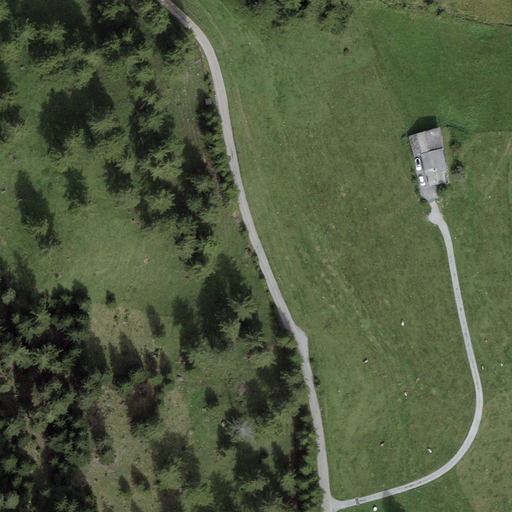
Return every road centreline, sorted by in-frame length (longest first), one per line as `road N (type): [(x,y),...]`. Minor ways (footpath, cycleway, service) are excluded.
road 1 (unclassified): [(163,0),(210,55),(253,239),(306,375),(327,511)]
road 2 (track): [(327,507),(422,482),(459,456),(474,431),(477,384),(432,202)]
